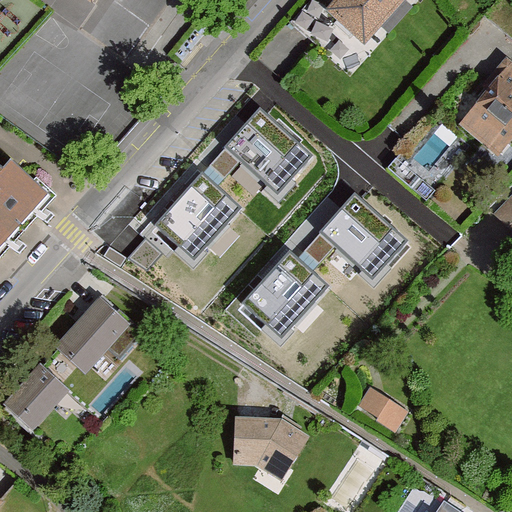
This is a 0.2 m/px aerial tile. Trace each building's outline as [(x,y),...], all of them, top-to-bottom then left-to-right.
[(346,0),(334,14),(318,0),(312,0),(292,23),(304,34),(343,68),(404,0),(346,0)] [(511,145),(511,68),(508,66),(483,96),(489,102),(465,130),(501,159),(511,145)] [(262,114),(230,151),(242,161),(281,195),(313,159),(262,114)] [(242,161),(230,151),(205,180),(217,190),(242,161)] [(11,178),(0,170),(0,260),(54,200),(20,168),(11,178)] [(217,190),(205,180),(160,230),(196,262),(241,212),(217,190)] [(355,196),(323,233),(337,244),(374,277),(406,240),(355,196)] [(511,197),(495,215),(507,226),(511,230),(511,197)] [(337,244),(323,233),(298,260),(312,273),(337,244)] [(298,260),(290,253),(245,304),(281,336),(326,286),(312,273),(298,260)] [(100,301),(56,348),(84,375),(106,353),(115,361),(138,336),(100,301)] [(68,393),(40,369),(5,409),(33,433),(68,393)] [(407,412),(373,389),(363,404),(382,417),(379,421),(394,432),(407,412)] [(281,421),(238,420),(237,463),(259,463),(282,477),(308,437),(281,421)]
